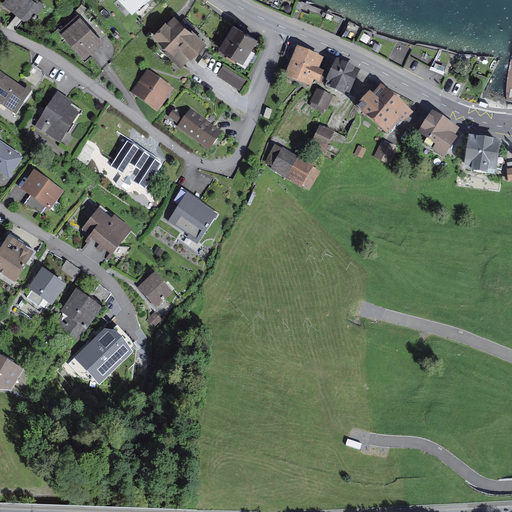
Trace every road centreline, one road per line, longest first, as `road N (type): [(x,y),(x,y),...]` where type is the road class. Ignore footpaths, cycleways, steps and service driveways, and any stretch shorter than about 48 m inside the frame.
road 1 (residential): [(0,34),(67,65),(194,160),(221,165),(245,141),(281,26)]
road 2 (secondary): [(511,125),(456,112),(281,26)]
road 3 (residential): [(140,339),(105,276),(0,209)]
road 4 (residential): [(511,358),(364,310)]
